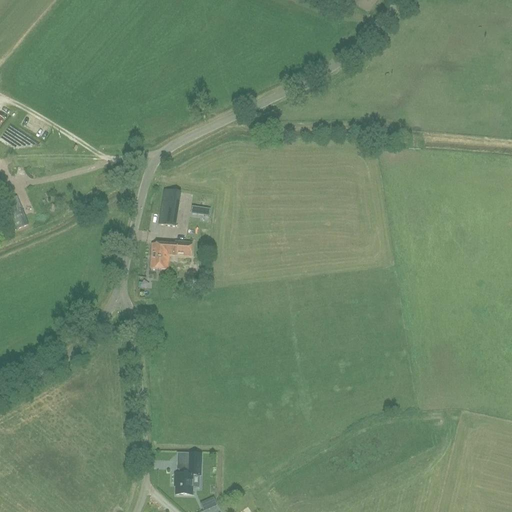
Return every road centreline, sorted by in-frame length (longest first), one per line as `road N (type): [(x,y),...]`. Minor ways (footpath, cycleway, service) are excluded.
road 1 (unclassified): [(118,294),(154,160),(320,76),(399,0)]
road 2 (unclassified): [(136,511),(146,482),(144,430),(134,326),(118,294)]
road 3 (unclassified): [(0,397),(78,351),(118,294)]
road 4 (track): [(154,160),(133,157),(14,182)]
road 5 (track): [(117,161),(0,94)]
